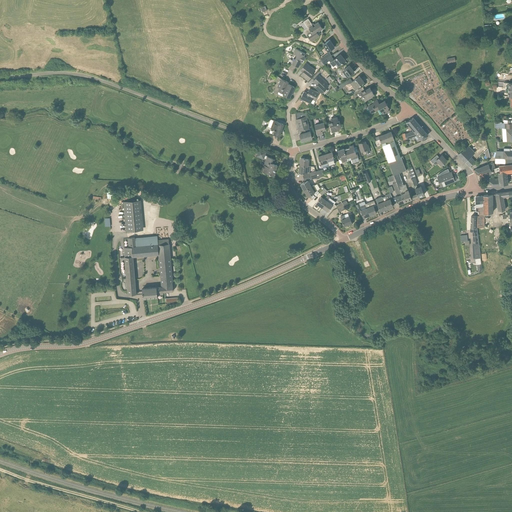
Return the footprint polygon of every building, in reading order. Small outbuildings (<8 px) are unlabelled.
[(304,31),(306,35),(307,35),(311,41),(318,37),(315,33),(322,29),(318,22),(311,27),(311,26),(304,31)] [(323,45),(327,51),(334,47),(330,40),(323,45)] [(303,63),(306,57),(304,57),(305,54),(296,49),(294,54),(295,55),(291,63),(293,65),(293,64),(296,66),(295,66),(298,67),(301,62),(303,63)] [(336,64),(337,66),(341,63),(342,64),(343,63),(342,63),(345,60),(340,55),(336,58),(330,63),(333,67),(336,64)] [(308,79),(313,74),(315,70),(306,63),(301,69),(303,71),(301,74),(308,79)] [(342,71),(347,77),(354,72),(349,66),(342,71)] [(322,73),(321,74),(331,84),(334,80),(333,79),(331,80),(330,80),(327,77),(326,74),(325,72),(324,70),(321,68),(319,70),(322,73)] [(322,93),(327,88),(325,86),(327,83),(319,75),(313,81),(318,85),(316,87),(322,93)] [(350,84),(355,91),(361,88),(360,85),(364,82),(359,76),(352,82),(350,84)] [(288,85),(286,84),(287,82),(281,79),(278,87),(279,88),(278,91),(283,94),(282,95),(289,98),(290,96),(294,87),(289,85),(288,85)] [(353,93),(355,97),(359,95),(362,96),(365,101),(371,97),(371,96),(374,95),(370,88),(364,91),(363,87),(353,93)] [(314,101),(318,93),(310,89),(307,94),(304,92),(301,98),(310,103),(312,100),(314,101)] [(379,104),(377,101),(372,103),(373,105),(368,107),(372,113),(380,109),(379,107),(378,105),(379,104)] [(379,107),(380,109),(383,114),(389,111),(387,108),(388,107),(385,101),(379,104),(378,105),(379,107)] [(309,117),(309,115),(308,113),(305,113),(295,113),(295,114),(296,119),(296,120),(299,130),(300,134),(302,141),(312,138),(306,118),(309,117)] [(340,121),(339,120),(338,120),(337,116),(330,118),(331,121),(329,122),(328,123),(329,124),(330,125),(332,131),(339,129),(338,126),(340,126),(339,121),(340,121)] [(414,131),(405,135),(406,139),(418,135),(415,132),(421,127),(413,118),(406,122),(414,131)] [(274,134),(279,136),(283,124),(274,121),(271,129),(274,130),(275,131),(274,134),(274,133),(274,134)] [(326,132),(324,128),(325,127),(323,122),(315,124),(317,135),(324,133),(326,132)] [(511,122),(507,123),(500,123),(494,123),(495,128),(506,129),(506,141),(511,140),(511,122)] [(415,132),(418,135),(414,137),(417,141),(420,138),(422,140),(428,135),(421,127),(415,132)] [(394,141),(391,132),(379,136),(380,141),(382,145),(394,141)] [(366,154),(370,152),(367,144),(366,145),(365,141),(359,143),(361,151),(365,150),(366,154)] [(382,145),(389,162),(400,157),(394,141),(382,145)] [(356,152),(355,153),(353,145),(349,147),(349,148),(344,150),(347,158),(351,157),(352,160),(358,157),(356,152)] [(458,155),(464,161),(470,166),(475,162),(470,157),(475,153),(469,147),(461,152),(458,155)] [(277,165),(273,164),(275,160),(268,157),(268,156),(265,155),(266,152),(264,152),(265,149),(262,148),(261,151),(259,150),(258,154),(260,155),(259,157),(263,159),(263,158),(266,159),(263,167),(267,169),(265,173),(273,176),(277,165)] [(347,158),(344,150),(343,148),(338,150),(340,159),(341,159),(342,162),(348,161),(347,158)] [(505,164),(505,162),(505,161),(511,160),(511,151),(510,151),(504,151),(497,151),(496,151),(494,158),(495,158),(495,163),(499,163),(505,164)] [(325,154),(328,164),(329,165),(335,163),(334,160),(335,160),(332,152),(328,153),(328,154),(325,154)] [(322,166),(328,164),(325,154),(322,155),(318,156),(321,164),(322,166)] [(430,161),(433,163),(436,160),(442,165),(447,160),(442,155),(439,157),(437,155),(430,161)] [(407,169),(404,162),(403,156),(400,157),(389,162),(394,175),(404,202),(414,198),(413,195),(411,196),(408,190),(406,185),(412,182),(407,169)] [(308,167),(308,166),(308,160),(304,159),(300,158),(300,163),(300,166),(308,167)] [(498,173),(506,172),(507,172),(511,171),(511,164),(506,166),(499,167),(493,169),(494,174),(498,173)] [(485,172),(488,171),(486,165),(475,170),(478,174),(485,172)] [(407,169),(412,182),(413,182),(414,185),(417,184),(415,177),(416,177),(412,167),(407,169)] [(438,174),(439,177),(437,177),(441,186),(454,181),(452,177),(455,176),(454,173),(451,174),(451,172),(449,173),(448,169),(446,170),(438,174)] [(498,173),(498,179),(495,179),(490,176),(488,174),(483,179),(484,180),(489,183),(492,185),(508,184),(507,172),(506,172),(498,173)] [(398,204),(404,202),(394,175),(391,176),(394,183),(393,184),(396,193),(397,192),(398,195),(395,196),(398,204)] [(305,190),(311,186),(308,180),(301,184),(303,188),(305,190)] [(320,193),(325,189),(322,186),(317,190),(314,185),(311,186),(305,190),(306,193),(308,197),(313,194),(315,197),(320,193)] [(417,194),(416,194),(417,197),(424,194),(421,186),(415,188),(417,194)] [(503,197),(509,196),(508,192),(495,194),(496,199),(498,211),(505,210),(503,197)] [(390,199),(392,198),(390,193),(385,195),(386,197),(382,198),(386,209),(393,207),(390,199)] [(479,212),(479,215),(485,214),(493,212),(492,194),(491,194),(491,195),(488,195),(484,195),(484,196),(483,196),(484,207),(483,207),(478,207),(479,212)] [(320,206),(320,205),(322,207),(327,200),(327,201),(330,198),(328,196),(324,198),(321,196),(316,203),(320,206)] [(478,207),(483,207),(484,207),(483,196),(476,197),(476,203),(475,203),(476,212),(478,212),(479,212),(478,207)] [(382,198),(382,197),(375,199),(380,211),(386,209),(382,198)] [(327,201),(327,200),(322,207),(325,209),(328,211),(333,205),(327,201)] [(338,209),(343,206),(349,203),(348,200),(336,205),(338,209)] [(140,201),(124,203),(126,232),(143,230),(140,201)] [(365,204),(369,215),(376,213),(374,207),(376,206),(374,201),(366,204),(365,204)] [(369,215),(365,204),(360,206),(359,204),(356,205),(359,213),(361,212),(364,218),(369,215)] [(340,217),(344,226),(352,223),(349,217),(346,218),(344,215),(340,217)] [(476,216),(471,217),(470,231),(472,232),(473,244),(472,244),(472,249),(479,249),(478,236),(477,228),(476,228),(476,216)] [(465,241),(466,245),(470,244),(470,240),(468,240),(467,234),(461,235),(461,241),(465,241)] [(168,239),(157,240),(157,236),(128,238),(128,247),(124,248),(125,257),(127,290),(128,295),(136,294),(135,289),(133,256),(158,254),(162,287),(156,287),(142,288),(143,298),(157,297),(157,295),(162,294),(162,292),(173,291),(172,286),(168,239)]
